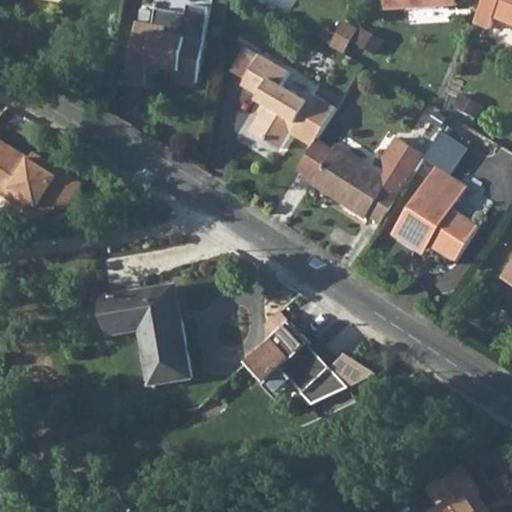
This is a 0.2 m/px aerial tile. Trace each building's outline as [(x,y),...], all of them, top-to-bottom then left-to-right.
[(387,0),(388,10),(458,5),(458,1),(457,0),(387,0)] [(511,0),(501,0),(494,17),(511,24),(511,0)] [(155,25),(138,22),(127,84),(146,87),(150,66),(181,71),(179,79),(199,83),(212,8),(189,4),(188,14),(157,8),(155,25)] [(335,44),(349,52),(364,28),(350,20),(335,44)] [(246,80),(261,55),(247,46),(232,71),(246,80)] [(292,73),(261,55),(246,80),(243,85),(262,96),(259,100),(268,105),(252,131),(282,149),(311,102),(284,86),(292,73)] [(481,105),(462,94),(455,105),(475,117),(481,105)] [(470,148),(444,131),(427,159),(438,166),(452,175),(470,148)] [(0,155),(12,143),(0,135),(0,155)] [(386,179),(337,148),(335,151),(318,140),(298,170),(316,181),(338,195),(336,198),(368,218),(370,215),(383,224),(402,194),(427,156),(400,138),(387,158),(390,173),(386,179)] [(47,167),(12,143),(0,155),(0,190),(27,209),(33,201),(50,212),(70,208),(86,184),(51,160),(47,167)] [(51,160),(38,152),(34,158),(47,167),(51,160)] [(452,175),(438,166),(394,235),(415,248),(422,238),(432,245),(458,262),(481,226),(455,209),(469,186),(452,175)] [(338,195),(316,181),(314,184),(336,198),(338,195)] [(422,238),(415,248),(425,255),(432,245),(422,238)] [(511,264),(503,278),(511,283),(511,264)] [(173,286),(178,318),(184,317),(179,285),(173,286)] [(153,385),(194,378),(184,317),(178,318),(173,286),(105,298),(111,335),(144,330),(153,385)] [(269,346),(293,325),(283,313),(267,327),(269,346)] [(313,347),(293,325),(269,346),(254,360),(273,381),(269,384),(280,396),(294,384),(299,390),(304,385),(309,391),(303,397),(314,409),(350,392),(319,356),(312,362),(305,355),(313,347)] [(319,356),(312,349),(305,355),(312,362),(319,356)] [(349,359),(333,372),(350,392),(379,379),(349,359)] [(273,381),(254,360),(248,364),(268,387),(270,385),(269,384),(273,381)] [(479,493),(481,491),(471,477),(435,500),(442,511),(485,511),(475,495),(479,493)] [(172,511),(161,492),(132,505),(136,511),(172,511)] [(491,511),(479,493),(475,495),(485,511),(491,511)]
